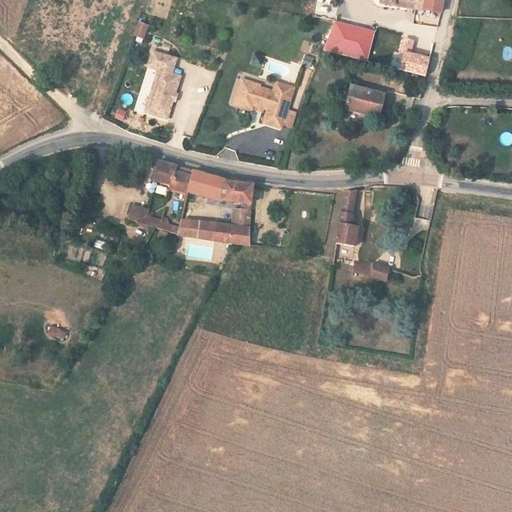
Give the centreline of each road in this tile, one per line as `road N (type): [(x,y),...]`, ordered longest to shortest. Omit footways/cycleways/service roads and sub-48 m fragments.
road 1 (tertiary): [(0,172),(61,141),(93,137),(292,181),(409,178)]
road 2 (residential): [(409,178),(452,0)]
road 3 (track): [(0,39),(93,137)]
